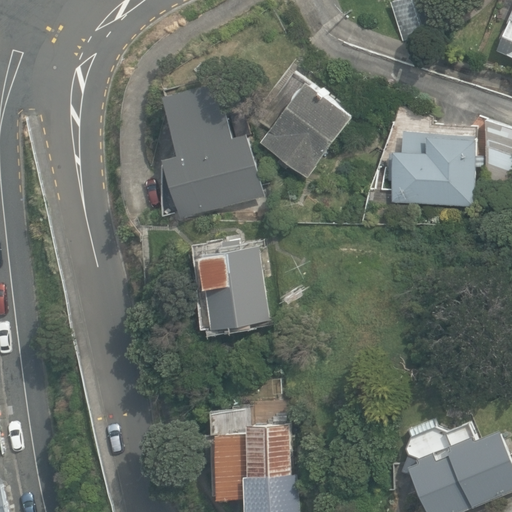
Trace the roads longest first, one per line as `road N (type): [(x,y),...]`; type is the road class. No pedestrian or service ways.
road 1 (residential): [(47,511),(30,452),(4,116),(17,78),(80,24)]
road 2 (residential): [(139,511),(73,109),(68,58),(80,24)]
